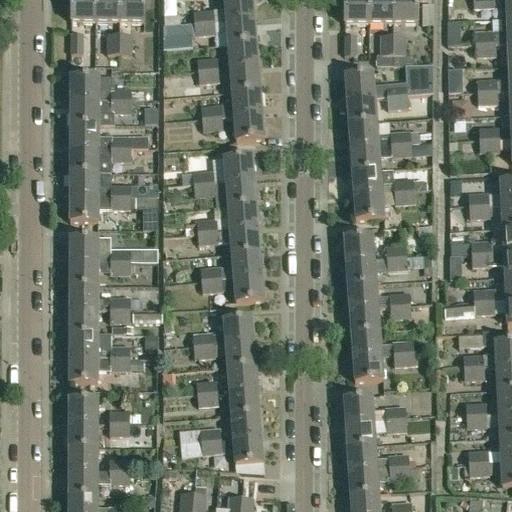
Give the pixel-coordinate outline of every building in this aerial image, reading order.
[(72,0),(72,24),(96,25),(96,0),(72,0)] [(120,59),(120,25),(120,0),(96,0),(96,25),(110,25),(110,39),(107,39),(107,59),(120,59)] [(120,0),(120,25),(120,59),(132,59),(132,39),(131,39),(131,25),(144,26),(144,0),(120,0)] [(224,0),(225,14),(213,14),(193,16),(194,28),(214,26),(226,26),(226,24),(255,22),(252,0),(224,0)] [(370,27),(369,0),(345,0),(345,26),(370,27)] [(394,0),(369,0),(370,27),(394,27),(394,0)] [(419,27),(418,0),(394,0),(394,27),(419,27)] [(473,0),(474,13),(494,12),(493,0),(473,0)] [(431,8),(422,8),(422,28),(431,28),(431,8)] [(495,46),(507,46),(511,45),(511,21),(506,22),(501,22),(502,34),(492,34),(492,33),(475,34),(475,47),(495,46)] [(257,46),(255,22),(226,24),(226,26),(214,26),(215,36),(227,35),(228,48),(257,46)] [(214,26),(194,28),(195,41),(215,39),(215,36),(214,26)] [(194,28),(164,30),(164,43),(195,41),(194,28)] [(83,58),(84,38),(71,38),(70,58),(83,58)] [(380,60),(393,60),(393,39),(380,39),(380,60)] [(393,39),(393,60),(406,60),(406,40),(393,39)] [(344,40),(344,60),(357,60),(357,40),(344,40)] [(230,73),(259,71),(257,46),(228,48),(230,73)] [(496,59),(495,46),(475,47),(476,60),(496,59)] [(377,60),(377,70),(393,70),(393,60),(380,60),(377,60)] [(415,60),(406,60),(393,60),(393,70),(415,70),(415,60)] [(217,62),(197,63),(198,75),(218,74),(217,62)] [(511,69),(508,70),(509,83),(497,83),(497,82),(477,82),(477,95),(497,94),(509,94),(511,93),(511,69)] [(232,97),(260,95),(259,71),(230,73),(232,97)] [(219,87),(218,74),(198,75),(199,88),(219,87)] [(387,101),(407,99),(433,97),(434,85),(375,90),(374,77),(345,80),(347,105),(375,102),(387,101)] [(71,80),(70,106),(99,106),(131,106),(131,91),(111,91),(111,93),(99,93),(99,81),(71,80)] [(498,107),(497,94),(477,95),(478,108),(498,107)] [(232,97),(233,110),(221,111),(221,110),(201,111),(202,124),(222,122),(234,121),(262,119),(260,95),(232,97)] [(407,99),(387,101),(388,113),(408,111),(407,99)] [(348,129),(377,127),(375,102),(347,105),(348,129)] [(113,118),(131,118),(131,106),(99,106),(70,106),(70,129),(99,129),(113,129),(113,118)] [(236,146),(264,144),(262,119),(234,121),(236,146)] [(200,121),(169,124),(171,138),(201,135),(200,121)] [(222,122),(202,124),(203,136),(223,134),(222,122)] [(350,153),(379,151),(377,127),(348,129),(350,153)] [(112,141),(99,142),(99,129),(70,129),(70,153),(98,154),(131,153),(131,140),(112,141)] [(499,131),(479,132),(479,145),(499,144),(499,131)] [(390,137),(391,150),(410,149),(409,135),(390,137)] [(499,144),(479,145),(480,157),(500,157),(499,144)] [(381,175),(380,162),(392,161),(392,162),(411,161),(410,149),(391,150),(379,151),(350,153),(352,177),(381,175)] [(98,178),(98,166),(111,166),(111,167),(131,167),(131,153),(98,154),(70,153),(70,177),(98,178)] [(223,162),(224,174),(225,186),(254,184),(252,160),(223,162)] [(195,188),(214,187),(213,175),(194,177),(195,188)] [(354,201),(383,199),(381,175),(352,177),(354,201)] [(110,190),(98,190),(98,178),(70,177),(70,201),(98,201),(110,202),(131,201),(131,189),(110,189),(110,190)] [(154,182),(135,181),(133,194),(153,196),(154,182)] [(501,207),(511,206),(511,182),(499,183),(501,207)] [(226,198),(227,210),(256,208),(254,184),(225,186),(226,198)] [(393,185),(394,198),(414,197),(413,184),(393,185)] [(195,200),(215,199),(214,187),(195,188),(195,200)] [(383,209),(395,208),(395,210),(415,209),(414,197),(394,198),(383,199),(354,201),(355,225),(384,223),(383,209)] [(488,197),(469,198),(469,211),(489,210),(488,197)] [(110,202),(98,201),(70,201),(69,225),(98,226),(98,213),(130,214),(131,201),(110,202)] [(511,230),(511,206),(501,207),(502,231),(511,230)] [(256,208),(227,210),(228,222),(229,233),(229,234),(257,232),(256,208)] [(490,223),(489,210),(469,211),(470,224),(490,223)] [(197,224),(198,236),(218,234),(217,223),(197,224)] [(503,244),(490,244),(467,245),(468,258),(471,257),(503,256),(503,255),(511,254),(511,230),(502,231),(503,244)] [(229,234),(229,233),(218,234),(198,236),(199,248),(230,245),(231,258),(259,256),(257,232),(229,234)] [(174,253),(189,253),(189,238),(175,238),(174,253)] [(345,266),(375,264),(373,240),(343,242),(345,266)] [(98,266),(110,266),(131,266),(131,255),(108,255),(109,242),(70,241),(69,266),(98,266)] [(386,251),(387,264),(407,262),(406,250),(386,251)] [(488,270),(504,269),(504,280),(511,279),(511,254),(503,255),(503,256),(471,257),(472,272),(488,271),(488,270)] [(222,283),(261,280),(259,256),(231,258),(232,270),(201,272),(202,285),(222,283)] [(432,277),(430,257),(418,258),(419,265),(407,266),(408,279),(432,277)] [(387,264),(375,264),(345,266),(347,290),(377,288),(376,275),(388,274),(388,276),(407,275),(407,262),(387,264)] [(109,278),(131,279),(131,266),(110,266),(98,266),(69,266),(69,290),(98,290),(98,278),(109,278)] [(223,295),(234,294),(235,306),(263,304),(261,280),(222,283),(202,285),(203,296),(223,294),(223,295)] [(349,314),(378,312),(377,288),(347,290),(349,314)] [(98,290),(69,290),(69,314),(98,314),(98,315),(110,315),(109,326),(130,326),(130,302),(98,302),(98,290)] [(141,319),(151,318),(150,307),(166,306),(165,290),(139,291),(141,319)] [(493,293),(473,294),(474,307),(494,306),(493,293)] [(389,298),(390,311),(410,309),(409,297),(389,298)] [(494,306),(474,307),(475,320),(494,319),(494,317),(494,306)] [(445,321),(475,320),(474,308),(444,310),(445,321)] [(380,335),(379,323),(391,322),(391,324),(411,322),(410,309),(390,311),(378,312),(349,314),(351,338),(380,335)] [(97,338),(98,315),(98,314),(69,314),(69,338),(97,338)] [(222,323),(224,337),(213,338),(212,336),(193,338),(194,351),(225,349),(224,347),(252,345),(250,321),(222,323)] [(393,348),(381,349),(380,335),(351,338),(352,362),(382,359),(382,360),(394,359),(414,358),(413,345),(393,346),(393,348)] [(97,338),(69,338),(69,362),(97,362),(109,362),(130,362),(130,350),(111,349),(111,338),(97,338)] [(459,353),(483,351),(482,339),(458,340),(459,353)] [(511,343),(493,344),(494,357),(483,358),(483,356),(463,357),(464,371),(484,370),(495,369),(511,368),(511,343)] [(214,360),(225,360),(226,372),(255,369),(252,345),(224,347),(225,349),(194,351),(195,364),(215,362),(214,360)] [(414,358),(394,359),(395,372),(415,370),(414,358)] [(354,386),(384,383),(382,360),(382,359),(352,362),(354,386)] [(109,362),(97,362),(69,362),(69,387),(97,387),(98,374),(130,374),(130,362),(109,362)] [(511,392),(511,368),(495,369),(496,394),(511,392)] [(228,396),(257,393),(255,369),(226,372),(228,396)] [(484,382),(484,370),(464,371),(465,383),(484,382)] [(216,385),(197,387),(198,398),(217,397),(216,385)] [(497,418),(511,416),(511,392),(496,394),(497,418)] [(230,420),(259,418),(257,393),(228,396),(230,420)] [(218,411),(217,397),(198,398),(199,412),(218,411)] [(385,412),(385,413),(373,414),(372,401),(343,402),(344,426),(374,425),(374,426),(406,424),(405,411),(385,412)] [(68,404),(68,428),(98,428),(98,404),(68,404)] [(485,407),(466,408),(467,421),(486,420),(485,407)] [(110,416),(110,428),(130,428),(130,416),(110,416)] [(511,416),(497,418),(497,419),(498,431),(499,442),(511,441),(511,416)] [(232,444),(261,442),(259,418),(230,420),(232,444)] [(486,420),(467,421),(467,433),(487,432),(486,420)] [(375,449),(375,437),(387,436),(387,437),(407,436),(406,424),(374,426),(374,425),(344,426),(346,451),(375,449)] [(68,428),(68,452),(98,452),(98,428),(68,428)] [(110,441),(130,441),(130,428),(110,428),(110,441)] [(200,434),(180,436),(181,449),(201,447),(221,445),(220,432),(200,434)] [(511,441),(499,442),(499,455),(500,466),(511,465),(511,441)] [(261,442),(232,444),(234,468),(263,466),(261,442)] [(201,447),(181,449),(182,462),(203,460),(222,459),(221,445),(201,447)] [(388,461),(376,462),(375,449),(346,451),(348,475),(377,473),(389,472),(389,473),(409,472),(408,459),(388,460),(388,461)] [(68,452),(68,476),(98,476),(98,452),(68,452)] [(488,455),(468,456),(469,469),(489,468),(488,456),(488,455)] [(110,464),(110,476),(130,476),(130,464),(110,464)] [(489,479),(501,478),(501,490),(511,489),(511,465),(500,466),(500,467),(489,468),(469,469),(470,481),(489,480),(489,479)] [(378,497),(378,485),(390,484),(390,485),(410,484),(409,472),(389,473),(389,472),(377,473),(348,475),(349,499),(378,497)] [(98,476),(68,476),(68,500),(86,500),(98,500),(98,488),(110,488),(110,489),(130,489),(130,476),(110,476),(98,476)] [(179,511),(192,511),(193,498),(181,497),(179,511)] [(349,511),(379,511),(378,497),(349,499),(349,511)] [(193,498),(192,511),(205,511),(207,499),(193,498)] [(86,500),(68,500),(68,511),(97,511),(98,500),(86,500)] [(240,511),(241,502),(229,501),(227,511),(240,511)] [(241,502),(240,511),(253,511),(254,503),(241,502)]
